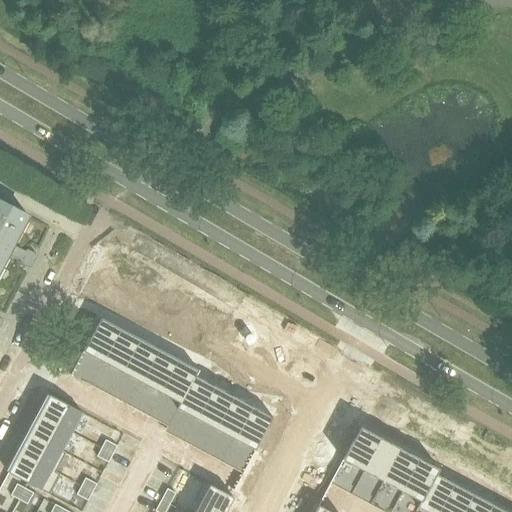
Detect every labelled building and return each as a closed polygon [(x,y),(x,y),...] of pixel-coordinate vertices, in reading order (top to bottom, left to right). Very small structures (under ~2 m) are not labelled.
[(28,268),(35,254),(27,249),(26,252),(13,245),(28,216),(0,201),(0,269),(8,254),(21,261),(20,263),(28,268)] [(101,318),(83,351),(104,362),(121,329),(102,319),(101,318)] [(121,329),(104,362),(123,373),(140,339),(121,329)] [(140,339),(123,373),(142,383),(160,350),(140,339)] [(160,350),(142,383),(161,393),(179,360),(160,350)] [(179,360),(161,393),(179,403),(180,403),(195,375),(195,376),(198,370),(179,360)] [(179,403),(176,408),(177,409),(196,419),(214,386),(210,384),(211,382),(201,377),(200,378),(195,376),(195,375),(180,403),(179,403)] [(214,386),(196,419),(215,429),(233,396),(229,394),(230,393),(220,387),(219,388),(214,386)] [(40,413),(39,415),(72,432),(82,412),(49,395),(47,400),(40,413)] [(233,396),(215,429),(234,439),(252,406),(248,404),(249,403),(239,397),(238,399),(233,396)] [(252,406),(234,439),(255,450),(272,417),(267,414),(268,413),(258,408),(257,409),(252,406)] [(30,432),(29,434),(62,451),(72,432),(39,415),(37,419),(30,432)] [(360,426),(342,460),(363,471),(381,438),(370,432),(360,426)] [(20,451),(19,453),(51,470),(62,451),(29,434),(27,438),(20,451)] [(381,438),(363,471),(382,481),(400,448),(381,438)] [(105,439),(101,448),(113,454),(117,446),(105,439)] [(101,448),(97,456),(108,462),(113,454),(101,448)] [(400,448),(382,481),(401,491),(419,458),(400,448)] [(9,470),(8,472),(41,490),(51,470),(19,453),(16,457),(9,470)] [(419,458),(401,491),(419,501),(420,501),(435,473),(436,474),(439,469),(419,458)] [(419,501),(416,506),(417,507),(426,511),(438,511),(454,484),(436,474),(435,473),(420,501),(419,501)] [(85,478),(81,486),(92,492),(97,484),(85,478)] [(16,484),(10,495),(19,500),(25,488),(16,484)] [(454,484),(438,511),(463,511),(473,494),(454,484)] [(209,485),(194,511),(225,511),(227,510),(234,498),(209,485)] [(81,486),(76,494),(88,500),(92,492),(81,486)] [(25,488),(19,500),(27,504),(33,493),(25,488)] [(167,488),(161,500),(169,504),(175,493),(167,488)] [(473,494),(463,511),(487,511),(492,504),(473,494)] [(161,500),(155,511),(157,511),(165,511),(169,504),(161,500)]
